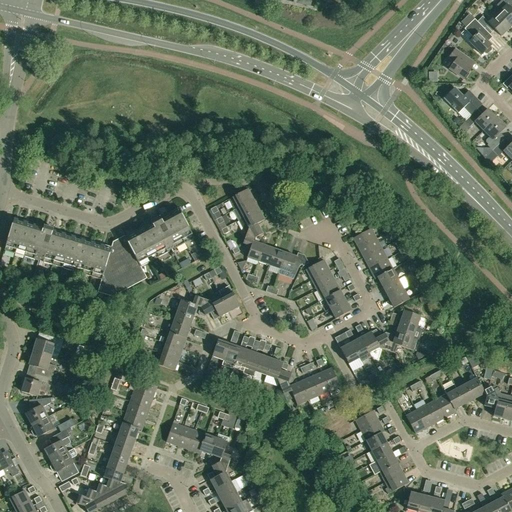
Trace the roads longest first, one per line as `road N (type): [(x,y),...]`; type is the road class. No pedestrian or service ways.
road 1 (residential): [(258,321),(184,187),(110,222),(1,192)]
road 2 (tertiary): [(32,14),(246,66),(347,111)]
road 3 (residential): [(258,321),(211,337),(197,375),(172,388),(146,464)]
road 4 (tertiary): [(311,63),(238,28),(128,0)]
road 5 (residential): [(324,333),(368,302),(325,226),(307,231)]
road 6 (residential): [(413,449),(382,397),(352,382),(324,333)]
road 7 (tertiary): [(451,177),(359,94)]
road 8 (tertiary): [(347,111),(451,177)]
